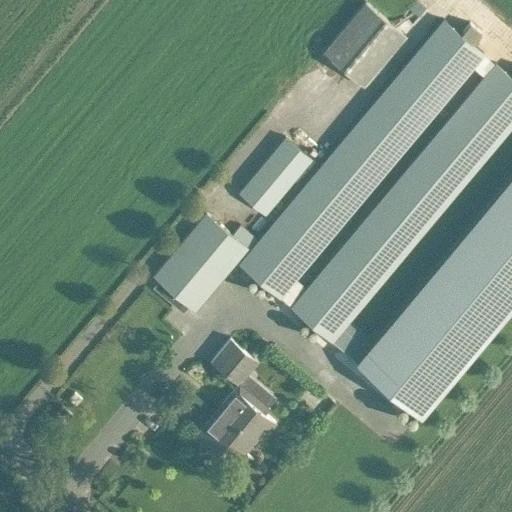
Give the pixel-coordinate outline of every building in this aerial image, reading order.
[(234,0),(224,0),(100,148),(152,192),(163,178),(188,199),(305,59),(234,0)] [(365,0),(324,49),(364,83),(406,33),(365,0)] [(208,209),(167,258),(154,273),(194,307),(236,257),(251,270),(243,280),(260,294),(268,285),(303,314),(295,323),(312,338),(320,328),(418,410),(511,297),(511,172),(367,346),(342,325),(511,123),(511,73),(497,61),(307,287),(293,275),(482,49),(471,40),(481,28),(470,19),(461,30),(444,16),(259,237),(241,222),(234,231),(208,209)] [(286,132),(273,148),(241,188),(267,210),(313,154),(286,132)] [(230,335),(220,348),(211,359),(235,379),(236,378),(239,381),(194,435),(201,440),(199,448),(213,450),(215,452),(228,436),(244,450),(255,436),(259,440),(276,420),(265,411),(269,406),(256,395),(260,390),(259,380),(248,370),(258,358),(230,335)]
